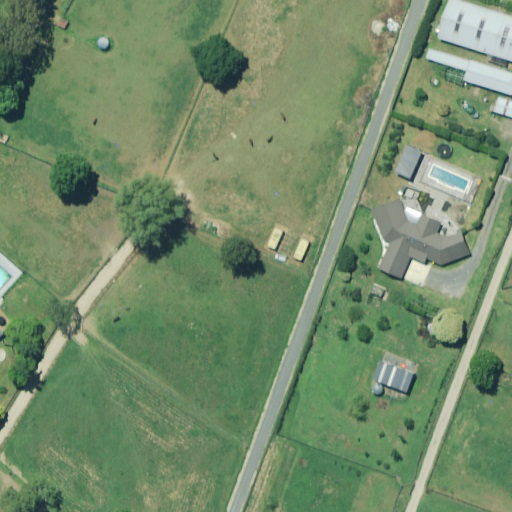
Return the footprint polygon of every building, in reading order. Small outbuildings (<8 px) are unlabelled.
[(511,15),(463,0),(454,0),(443,38),(511,60),(511,15)] [(511,71),(435,49),(432,59),(472,71),(469,81),(511,93),(511,71)] [(511,100),(501,97),(497,112),(511,116),(511,100)] [(442,234),(447,224),(427,214),(422,224),(411,219),(405,200),(377,209),(387,239),(395,243),(383,269),(406,280),(416,258),(430,264),(432,259),(445,266),(476,254),(466,230),(449,237),(442,234)] [(14,276),(0,265),(0,290),(1,292),(14,276)]
